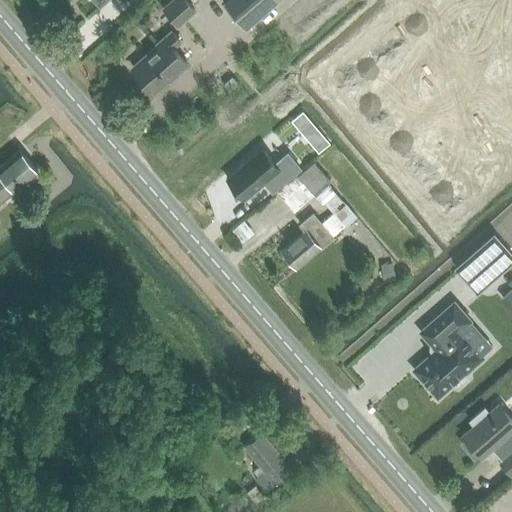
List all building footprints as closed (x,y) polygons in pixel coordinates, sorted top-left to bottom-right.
[(174,0),(166,7),(180,25),(196,11),(187,0),(174,0)] [(230,0),(225,5),(246,30),(281,0),(230,0)] [(133,66),(138,72),(137,73),(149,87),(150,86),(155,92),(171,79),(169,77),(175,72),(177,74),(188,64),(174,47),(181,41),(172,31),(157,43),(158,44),(133,66)] [(233,77),(223,85),(229,92),(239,83),(233,77)] [(314,124),(304,132),(319,150),(329,141),(314,124)] [(262,148),(227,178),(245,199),(265,182),(272,191),(300,167),(288,153),(275,163),(262,148)] [(20,150),(0,166),(0,203),(38,171),(20,150)] [(303,182),(283,199),(294,212),(314,194),(331,180),(314,161),(298,175),(303,182)] [(301,224),(306,230),(282,250),(297,267),(332,236),(313,213),(301,224)] [(511,263),(511,254),(496,236),(458,269),(479,293),(511,263)] [(392,263),(380,265),(383,281),(394,279),(392,263)] [(511,289),(503,296),(511,306),(511,289)] [(472,321),(455,302),(422,332),(438,350),(415,370),(439,397),(452,385),(458,387),(467,378),(466,373),(484,357),(461,331),(472,321)] [(466,439),(462,443),(475,458),(479,454),(483,458),(496,446),(511,431),(511,417),(499,404),(490,412),(486,408),(471,421),(475,425),(463,435),(466,439)] [(261,431),(244,445),(265,470),(255,478),(266,491),(275,484),(279,481),(292,470),(261,431)] [(511,431),(496,446),(505,457),(500,461),(511,475),(511,474),(511,431)]
